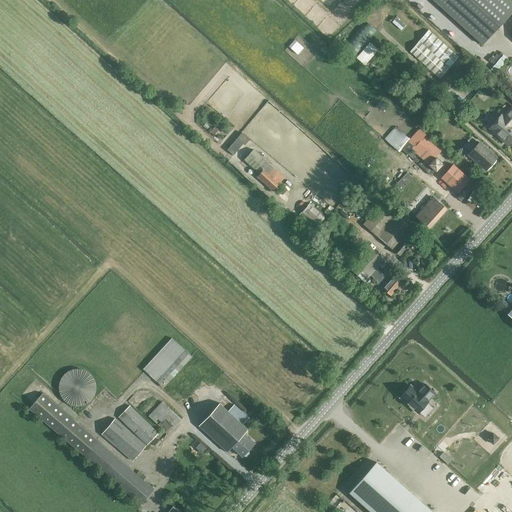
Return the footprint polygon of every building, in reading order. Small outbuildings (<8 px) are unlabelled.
[(432,0),(482,44),(511,11),(511,4),(507,0),(432,0)] [(365,21),(343,48),(356,58),(377,31),(365,21)] [(440,79),(458,57),(428,30),(409,52),(440,79)] [(296,39),(290,45),(298,53),(304,48),(296,39)] [(378,50),(370,43),(357,58),(365,65),(378,50)] [(466,64),(459,72),(465,77),(472,70),(466,64)] [(485,93),(488,93),(492,89),(488,85),(483,91),(485,93)] [(511,106),(503,117),(501,115),(489,128),(496,134),(495,135),(501,140),(501,139),(508,145),(511,142),(511,141),(511,106)] [(396,127),(385,139),(398,151),(400,148),(408,155),(412,150),(423,159),(418,164),(424,169),(424,170),(431,176),(435,171),(436,172),(443,164),(435,157),(441,151),(424,136),(426,134),(419,128),(410,139),(396,127)] [(242,131),(228,149),(236,154),(250,137),(242,131)] [(496,158),(479,142),(468,154),(486,170),(496,158)] [(457,197),(460,200),(476,184),(453,164),(441,178),(459,194),(457,197)] [(257,177),(272,190),(279,183),(264,169),(257,177)] [(400,192),(413,179),(407,173),(394,187),(400,192)] [(432,197),(416,216),(429,227),(446,209),(432,197)] [(362,225),(400,257),(419,234),(412,228),(382,202),(362,225)] [(299,215),(315,229),(325,217),(309,203),(299,215)] [(390,295),(405,279),(398,272),(391,278),(385,273),(383,275),(377,269),(384,261),(369,248),(350,269),(364,282),(371,276),(377,282),(376,283),(390,295)] [(499,304),(505,310),(509,305),(503,299),(499,304)] [(179,371),(192,357),(171,338),(143,369),(163,388),(179,372),(179,371)] [(59,382),(59,387),(59,392),(62,397),(65,401),(70,404),(75,406),(80,406),(86,404),(90,401),(94,397),(96,392),(97,387),(96,382),(94,377),(90,372),(86,370),(80,368),(75,368),(70,370),(65,373),(62,377),(59,382)] [(427,401),(435,392),(425,384),(417,392),(410,386),(400,397),(418,413),(428,401),(427,401)] [(141,505),(154,490),(41,394),(28,409),(141,505)] [(243,434),(256,420),(228,395),(199,426),(227,452),(232,447),(242,457),(254,444),(243,434)] [(162,402),(148,416),(168,434),(181,420),(162,402)] [(133,461),(146,445),(159,434),(130,406),(118,417),(137,437),(115,419),(101,434),(133,461)] [(432,511),(376,462),(349,492),(371,511),(432,511)]
